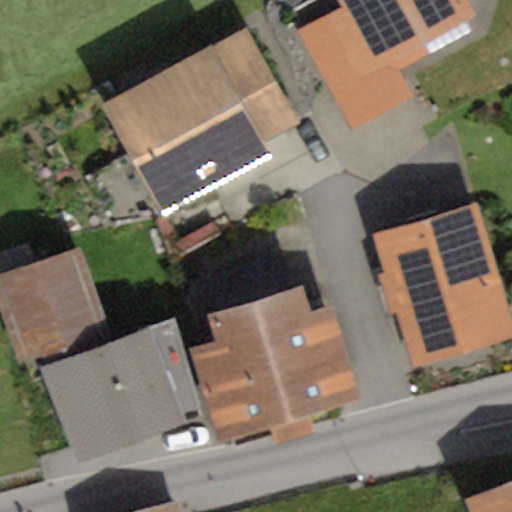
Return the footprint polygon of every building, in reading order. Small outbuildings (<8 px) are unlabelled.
[(482,0),(347,0),(391,80),(430,59),(424,47),(489,12),(482,0)] [(250,26),(104,108),(169,221),(279,158),(272,145),(307,125),(250,26)] [(471,210),(382,237),(417,357),(507,330),(471,210)] [(92,252),(2,281),(29,366),(119,337),(92,252)] [(222,333),(197,340),(224,438),(365,399),(340,311),(324,316),(315,282),(215,309),(222,333)] [(164,335),(52,373),(83,464),(195,426),(164,335)] [(511,511),(511,480),(478,493),(485,511),(511,511)]
